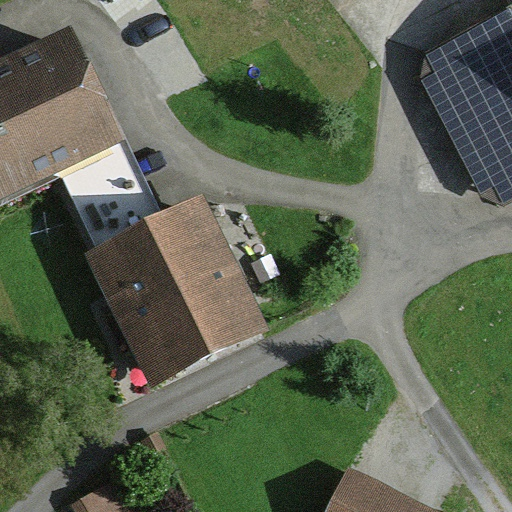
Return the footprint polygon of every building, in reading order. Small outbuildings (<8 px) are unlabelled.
[(309,0),(317,9),(329,0),(309,0)] [(511,12),(424,58),(420,85),(482,203),(503,212),(511,206),(511,12)] [(0,210),(115,155),(56,36),(0,63),(0,210)] [(256,344),(198,213),(83,263),(142,395),(256,344)] [(446,511),(447,511),(347,467),(326,511),(446,511)] [(74,497),(82,511),(139,511),(117,473),(74,497)]
